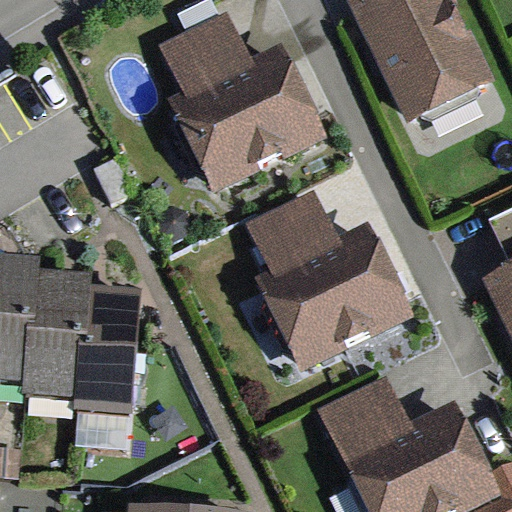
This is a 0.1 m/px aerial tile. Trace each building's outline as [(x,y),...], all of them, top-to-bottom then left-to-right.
[(353,0),(348,2),(406,124),(488,85),(447,0),(353,0)] [(180,97),(167,104),(216,203),(330,147),(281,49),(254,62),(230,14),(157,50),(180,97)] [(271,277),(258,284),(302,376),(411,324),(369,234),(337,249),(315,202),(250,232),(271,277)] [(509,266),(484,278),(511,337),(511,217),(491,228),(509,266)] [(0,386),(23,388),(27,332),(36,333),(40,279),(41,264),(0,260),(0,386)] [(94,284),(40,279),(36,333),(27,332),(23,388),(22,401),(74,406),(79,350),(88,351),(93,294),(94,284)] [(142,297),(93,294),(88,351),(79,350),(74,406),(73,417),(133,422),(142,297)] [(388,381),(320,415),(368,511),(511,511),(511,472),(511,470),(489,481),(452,407),(411,428),(388,381)] [(20,453),(0,452),(0,482),(18,483),(20,453)]
